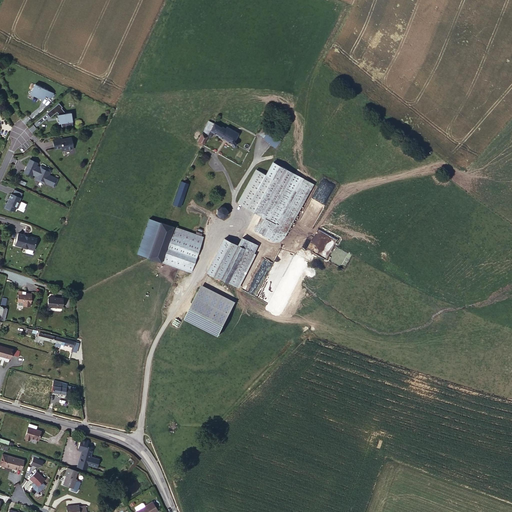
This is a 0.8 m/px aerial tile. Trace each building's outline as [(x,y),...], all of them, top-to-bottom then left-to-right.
[(48,92),(36,86),(31,97),(44,103),(48,92)] [(71,122),(71,116),(66,116),(61,110),(62,110),(59,105),(47,115),(50,120),(57,114),(58,116),(57,116),(57,119),(56,119),(56,122),(58,122),(58,125),(60,125),(60,129),(67,128),(67,122),(71,122)] [(217,125),(209,122),(204,132),(209,134),(211,131),(227,138),(228,139),(228,140),(228,141),(230,142),(231,142),(232,142),(233,141),(234,139),(234,138),(232,136),(236,128),(224,123),(223,126),(218,124),(217,125)] [(196,129),(204,133),(205,129),(198,125),(196,129)] [(255,139),(260,133),(254,128),(249,134),(255,139)] [(199,143),(204,133),(196,129),(191,138),(199,143)] [(271,142),(260,133),(255,139),(266,148),(271,142)] [(61,141),(54,142),(55,151),(62,150),(62,152),(64,153),(68,153),(72,153),(74,152),(72,141),(66,142),(66,143),(61,143),(61,141)] [(264,222),(260,231),(273,238),(304,174),(266,157),(260,171),(289,184),(273,219),(270,221),(264,222)] [(38,165),(30,162),(25,176),(32,179),(33,177),(38,179),(36,182),(46,186),(52,172),(42,169),(41,171),(37,169),(38,165)] [(289,184),(260,171),(250,166),(233,201),(259,212),(273,219),(289,184)] [(169,204),(174,205),(176,206),(184,180),(177,177),(169,204)] [(8,205),(7,204),(4,211),(10,213),(11,211),(15,213),(17,209),(19,210),(21,204),(19,203),(23,195),(19,193),(19,194),(14,192),(13,196),(11,195),(8,205)] [(219,203),(217,203),(216,204),(215,205),(214,206),(213,207),(212,209),(212,211),(212,212),(213,214),(213,215),(215,216),(217,216),(219,216),(221,215),(222,214),(224,211),(224,209),(223,207),(222,205),(221,204),(219,203)] [(171,216),(174,205),(169,204),(166,214),(171,216)] [(252,227),(260,231),(264,222),(270,221),(273,219),(259,212),(252,227)] [(155,230),(157,222),(146,218),(143,227),(155,230)] [(163,246),(170,225),(157,222),(155,230),(151,242),(146,258),(158,262),(163,246)] [(199,234),(170,225),(163,246),(192,254),(199,234)] [(151,242),(155,230),(143,227),(139,239),(151,242)] [(37,245),(19,239),(15,250),(33,256),(37,245)] [(146,258),(151,242),(139,239),(134,255),(146,258)] [(218,276),(215,282),(231,289),(251,247),(235,239),(231,247),(238,250),(234,259),(237,261),(235,266),(231,264),(224,279),(218,276)] [(218,240),(203,273),(218,276),(231,247),(218,240)] [(192,254),(163,246),(158,262),(187,270),(192,254)] [(231,247),(218,276),(224,279),(231,264),(234,259),(238,250),(231,247)] [(218,276),(203,273),(202,276),(215,282),(218,276)] [(230,304),(196,288),(194,291),(228,307),(230,304)] [(214,338),(228,307),(194,291),(180,323),(214,338)] [(24,306),(30,306),(31,293),(26,292),(26,295),(18,295),(17,302),(24,303),(24,306)] [(48,307),(61,308),(62,298),(57,298),(57,300),(52,300),(52,297),(48,297),(48,307)] [(58,346),(60,340),(42,335),(41,341),(58,346)] [(68,342),(60,340),(58,346),(57,349),(62,351),(63,347),(75,351),(74,355),(78,356),(81,346),(68,342)] [(9,358),(11,352),(0,348),(0,358),(8,361),(9,358)] [(32,386),(53,392),(55,386),(34,380),(32,386)] [(55,386),(53,392),(60,394),(63,385),(56,384),(55,386)] [(28,439),(35,442),(38,433),(33,431),(34,427),(26,425),(21,440),(28,442),(28,439)] [(76,451),(79,452),(81,448),(83,448),(85,442),(80,441),(79,441),(78,443),(76,450),(76,451)] [(79,452),(76,463),(85,466),(85,465),(93,468),(96,460),(88,457),(89,451),(83,448),(81,448),(79,452)] [(0,467),(11,470),(12,469),(15,470),(18,461),(0,455),(0,467)] [(35,467),(38,457),(32,455),(29,465),(35,467)] [(71,477),(74,471),(62,467),(61,474),(62,474),(59,483),(69,487),(72,478),(71,477)] [(24,478),(32,486),(39,479),(31,471),(24,478)]
